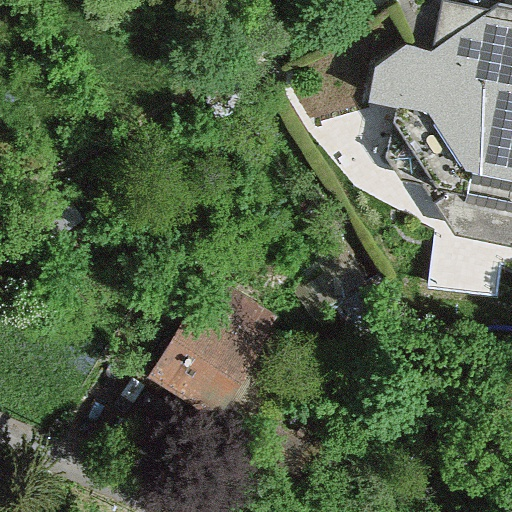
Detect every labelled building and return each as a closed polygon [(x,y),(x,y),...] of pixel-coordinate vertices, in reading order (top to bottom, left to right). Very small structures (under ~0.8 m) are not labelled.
[(511,7),(477,0),(440,0),(432,40),(406,35),(375,54),(367,93),(395,97),(386,148),(401,170),(423,174),(457,224),(511,235),(511,234),(511,7)] [(66,189),(14,225),(33,252),(85,216),(66,189)] [(162,270),(140,304),(172,324),(194,291),(162,270)] [(304,281),(293,287),(313,320),(329,310),(325,304),(344,293),(331,272),(307,286),(304,281)] [(218,278),(206,298),(261,332),(274,312),(218,278)] [(206,298),(194,291),(172,324),(149,362),(222,407),(266,335),(261,332),(206,298)] [(290,391),(264,430),(305,457),(317,439),(303,430),(317,409),(290,391)]
